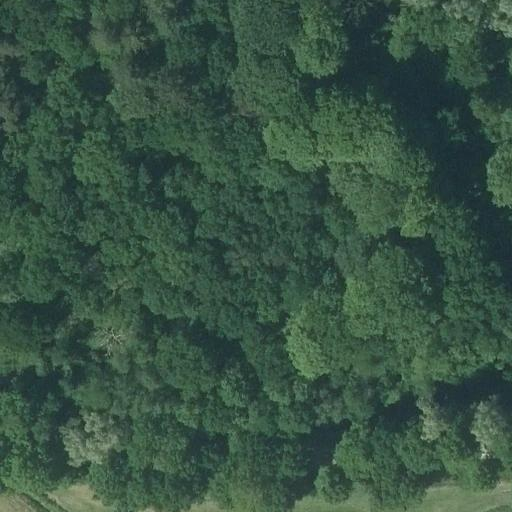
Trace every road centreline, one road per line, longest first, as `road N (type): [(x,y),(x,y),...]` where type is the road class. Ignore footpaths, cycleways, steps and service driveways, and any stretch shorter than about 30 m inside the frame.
road 1 (track): [(0,14),(101,45),(250,126),(313,143),(440,246),(483,270),(511,275)]
road 2 (unclassified): [(511,457),(467,447),(331,459),(205,453),(0,424)]
